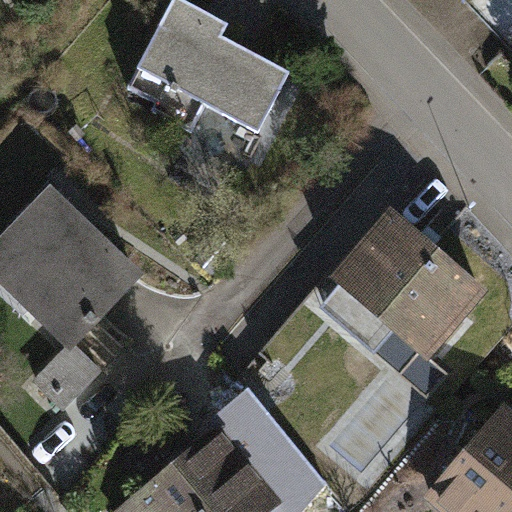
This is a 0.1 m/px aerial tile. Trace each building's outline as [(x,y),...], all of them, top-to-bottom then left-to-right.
[(231,19),(193,0),(176,0),(133,87),(158,100),(153,110),(192,130),(208,98),(263,126),(293,66),(224,32),(231,19)] [(59,412),(101,369),(77,346),(147,273),(49,179),(0,229),(0,291),(59,348),(27,381),(59,412)] [(429,356),(482,291),(394,217),(339,281),(344,286),(429,356)] [(511,511),(511,404),(436,495),(456,511),(511,511)] [(276,511),(291,500),(227,422),(117,511),(118,511),(276,511)]
